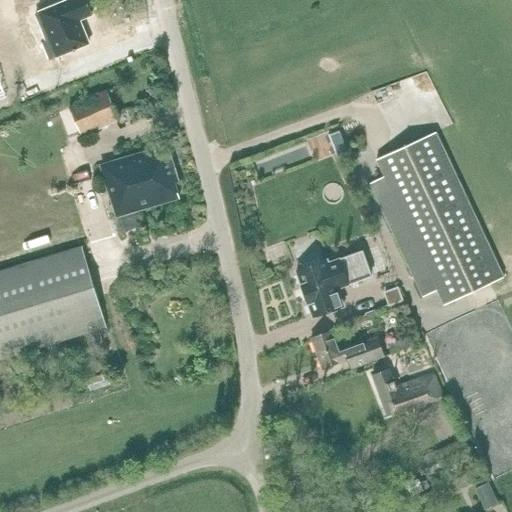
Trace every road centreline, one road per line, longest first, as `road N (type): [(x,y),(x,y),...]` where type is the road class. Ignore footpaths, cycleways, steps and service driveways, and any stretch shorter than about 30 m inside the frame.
road 1 (unclassified): [(252,444),(241,321),(159,0)]
road 2 (unclassified): [(63,511),(252,444)]
